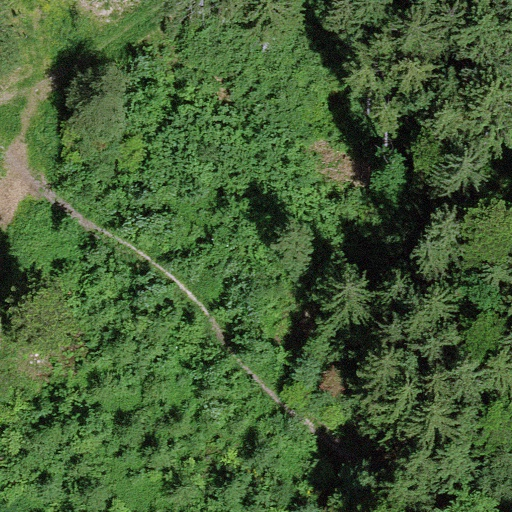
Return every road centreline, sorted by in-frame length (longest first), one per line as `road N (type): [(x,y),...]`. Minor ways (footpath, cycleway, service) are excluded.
road 1 (track): [(0,129),(331,447),(388,511)]
road 2 (track): [(0,128),(167,0)]
